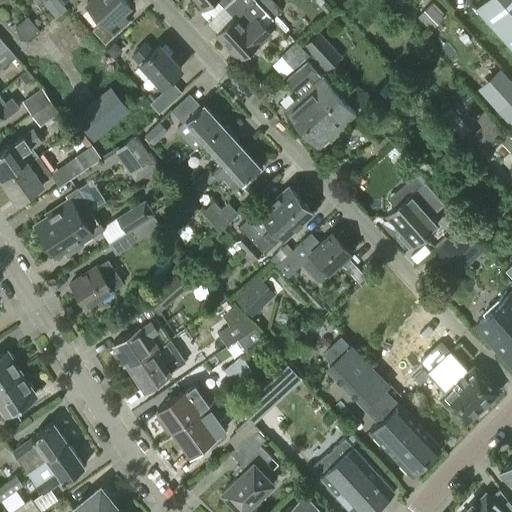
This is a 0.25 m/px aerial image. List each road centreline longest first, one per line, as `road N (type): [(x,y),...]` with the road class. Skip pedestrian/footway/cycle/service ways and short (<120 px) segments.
road 1 (residential): [(511,386),(157,0)]
road 2 (residential): [(176,511),(0,255)]
road 3 (residential): [(416,511),(511,411)]
